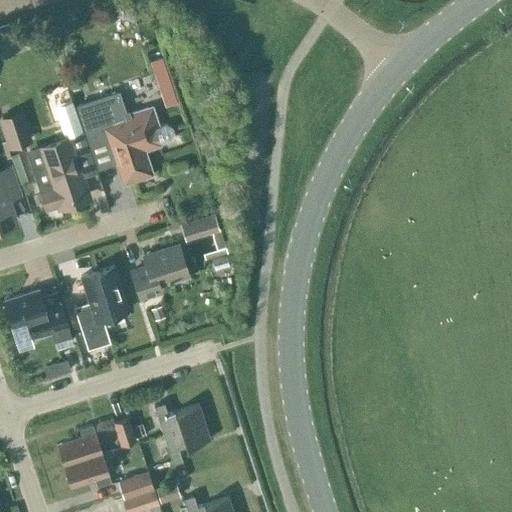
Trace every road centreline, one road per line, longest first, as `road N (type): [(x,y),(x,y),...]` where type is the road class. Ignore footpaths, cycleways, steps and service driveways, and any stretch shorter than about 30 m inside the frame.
road 1 (secondary): [(320,511),(290,316),(300,244),(342,142),(396,71)]
road 2 (residential): [(2,419),(205,353)]
road 3 (residential): [(0,260),(154,212)]
